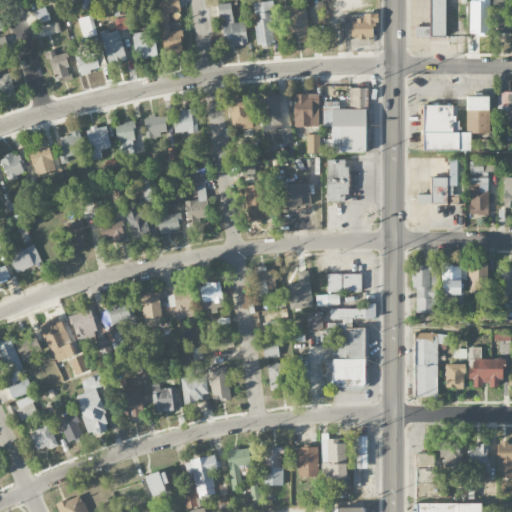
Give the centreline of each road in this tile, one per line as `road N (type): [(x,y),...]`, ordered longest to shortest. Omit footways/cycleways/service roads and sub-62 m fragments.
road 1 (residential): [(511,413),(260,422),(117,455),(0,504)]
road 2 (residential): [(511,241),(340,241),(221,253),(111,275),(0,313)]
road 3 (residential): [(511,65),(252,72),(137,91),(0,128)]
road 4 (tertiary): [(395,511),(396,0)]
road 5 (residential): [(260,422),(200,0)]
